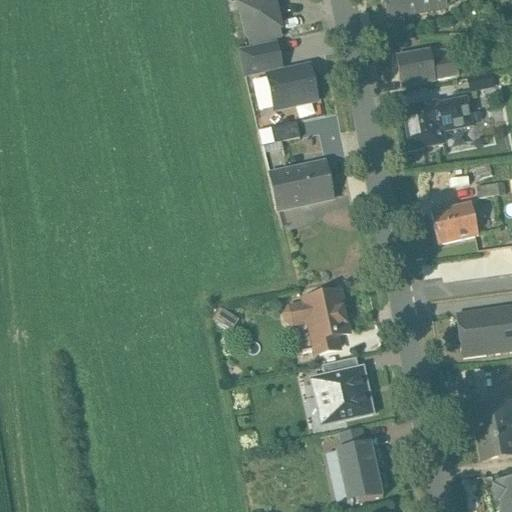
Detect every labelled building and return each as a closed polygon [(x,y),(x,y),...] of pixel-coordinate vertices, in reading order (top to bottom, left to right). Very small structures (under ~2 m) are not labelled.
[(273,0),(267,0),(239,7),(246,36),(280,28),(273,0)] [(442,0),(384,0),(388,18),(444,9),(442,0)] [(275,46),(240,53),(245,77),(280,69),(275,46)] [(429,50),(396,54),(399,87),(433,83),(433,79),(430,59),(429,50)] [(454,56),(430,59),(433,79),(457,76),(454,56)] [(308,69),(267,78),(274,110),(315,101),(308,69)] [(490,78),(467,82),(470,94),(492,90),(490,78)] [(465,103),(436,108),(440,133),(469,129),(465,103)] [(436,106),(404,111),(410,151),(442,145),(440,133),(436,108),(436,106)] [(296,124),(270,129),(273,145),(299,139),(296,124)] [(324,164),(269,176),(276,212),(332,200),(324,164)] [(471,203),(430,212),(437,246),(479,237),(471,203)] [(338,294),(303,302),(304,305),(288,308),(284,315),(285,323),(292,327),(308,324),(315,356),(338,351),(335,338),(347,335),(338,294)] [(511,308),(456,316),(462,360),(509,354),(505,326),(511,324),(511,308)] [(355,360),(321,367),(323,379),(358,371),(355,360)] [(323,379),(311,382),(321,426),(371,415),(361,371),(358,371),(323,379)] [(511,438),(506,404),(472,411),(481,463),(511,457),(511,438)] [(362,430),(337,435),(338,436),(341,451),(365,446),(362,431),(362,430)] [(341,451),(335,452),(335,454),(335,453),(347,505),(346,506),(347,507),(349,506),(350,508),(352,507),(352,506),(382,499),(382,498),(370,446),(371,446),(370,444),(365,446),(341,451)] [(511,511),(511,482),(492,486),(494,503),(497,502),(498,511),(511,511)]
